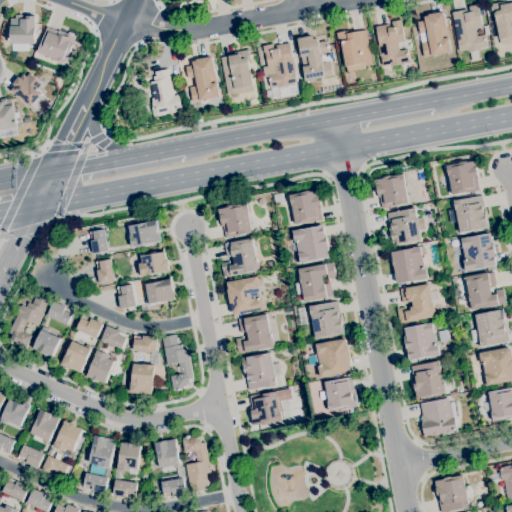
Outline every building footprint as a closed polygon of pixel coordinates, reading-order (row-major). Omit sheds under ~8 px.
[(511,42),(501,45),(496,22),(495,16),(493,16),(490,4),(505,1),(506,4),(511,3),(511,4),(511,42)] [(468,52),(468,50),(460,52),(452,13),(466,10),(467,13),(470,12),(469,7),(478,5),(482,27),(475,28),(477,36),(485,35),(487,46),(488,46),(488,49),(480,50),(468,52)] [(424,57),(422,43),(429,42),(427,33),(420,34),(418,22),(425,21),(424,17),(428,16),(428,15),(444,12),(447,29),(448,38),(449,38),(451,52),(433,56),(424,57)] [(11,45),(10,18),(15,18),(15,15),(23,15),(23,17),(26,17),(26,16),(35,16),(35,44),(11,45)] [(383,66),(381,55),(380,56),(378,45),(379,45),(376,27),(392,24),(391,22),(401,20),(403,27),(402,27),(405,42),(398,43),(399,51),(407,49),(410,61),(402,63),(403,64),(391,66),(391,65),(383,66)] [(63,65),(55,62),(56,60),(55,60),(37,52),(47,27),(59,32),(60,30),(76,37),(73,42),(72,42),(64,63),(63,63),(63,65)] [(348,73),(346,66),(346,67),(341,43),(338,43),(337,33),(349,31),(349,33),(358,31),(366,30),(373,65),(364,67),(364,69),(348,73)] [(306,81),(303,69),(301,56),(298,39),(313,36),(313,39),(318,38),(318,42),(327,41),(329,52),(321,54),(321,58),(329,56),(333,76),(325,78),(325,77),(306,81)] [(278,88),(277,86),(271,87),(269,77),(265,77),(263,67),(268,66),(265,54),(265,55),(263,46),(273,44),(274,49),(276,49),(276,46),(290,43),(296,71),(295,71),(296,75),(297,82),(289,84),(289,85),(278,88)] [(236,94),(235,93),(228,94),(221,58),(229,56),(240,54),(239,52),(249,50),(251,62),(249,62),(253,86),(254,91),(236,94)] [(472,61),(471,52),(477,51),(479,59),(472,61)] [(193,102),(190,87),(198,86),(196,77),(188,78),(186,67),(193,65),(193,62),(197,61),(197,59),(212,57),(220,97),(219,97),(219,99),(213,100),(213,98),(193,102)] [(154,117),(152,108),(154,107),(152,106),(152,103),(152,101),(152,99),(154,98),(150,82),(155,81),(154,77),(156,76),(155,72),(168,70),(174,96),(177,95),(180,110),(177,111),(177,112),(154,117)] [(31,107),(11,91),(15,86),(13,84),(18,77),(20,78),(23,74),(26,77),(29,73),(42,84),(38,89),(43,93),(31,107)] [(0,139),(0,100),(7,98),(7,99),(11,99),(12,105),(13,105),(15,118),(14,118),(15,123),(16,123),(17,127),(16,127),(18,136),(0,139)] [(121,112),(119,102),(129,101),(130,111),(121,112)] [(452,195),(449,176),(448,176),(446,166),(457,164),(456,159),(468,157),(469,161),(468,161),(468,162),(477,161),(479,175),(478,175),(479,178),(477,179),(479,191),(466,193),(452,195)] [(382,209),(379,198),(378,198),(374,180),(378,179),(378,178),(391,175),(391,177),(403,174),(405,184),(404,185),(408,203),(395,206),(396,207),(382,209)] [(300,225),(300,224),(296,225),(292,205),(290,206),(288,198),(290,197),(290,195),(310,191),(310,192),(319,191),(320,197),(322,209),(320,209),(322,221),(300,225)] [(460,233),(456,210),(454,201),(482,196),(485,209),(489,228),(460,233)] [(225,238),(223,225),(221,225),(218,209),(227,208),(227,207),(247,203),(252,233),(238,235),(225,238)] [(393,246),(393,244),(391,244),(390,238),(392,238),(391,234),(390,234),(389,226),(387,213),(415,208),(417,218),(423,217),(425,229),(419,230),(421,240),(397,244),(397,245),(393,246)] [(132,247),(130,236),(131,236),(129,226),(156,221),(158,230),(159,230),(161,242),(132,247)] [(298,263),(297,254),(299,254),(297,242),(295,242),(293,230),(301,229),(323,225),(325,236),(326,236),(330,257),(329,258),(309,261),(309,262),(301,263),(298,263)] [(93,254),(91,241),(92,241),(90,233),(93,232),(105,230),(109,251),(93,254)] [(466,272),(464,260),(465,260),(463,248),(461,248),(459,239),(462,239),(462,238),(468,237),(468,238),(490,234),(491,234),(492,241),(493,241),(495,254),(494,255),(496,265),(476,269),(476,270),(466,272)] [(223,277),(222,271),(223,271),(221,263),(229,262),(230,265),(234,265),(233,256),(226,257),(224,244),(231,243),(231,242),(253,238),(255,253),(255,254),(256,257),(257,257),(258,263),(257,263),(257,266),(258,266),(258,271),(238,274),(238,276),(232,277),(231,276),(223,277)] [(398,284),(398,282),(396,283),(395,276),(396,276),(394,268),(392,259),(391,252),(422,246),(424,255),(422,256),(424,267),(425,267),(428,279),(417,281),(417,280),(398,284)] [(141,276),(139,264),(142,263),(141,256),(165,252),(166,259),(168,259),(169,266),(170,271),(164,272),(147,275),(147,276),(141,276)] [(100,284),(97,270),(98,270),(96,262),(111,260),(115,282),(100,284)] [(299,269),(326,264),(333,262),(336,278),(328,279),(327,275),(322,276),(324,284),(325,284),(330,283),(333,296),(327,297),(327,298),(305,302),(304,294),(298,295),(295,284),(300,283),(299,278),(300,277),(299,269)] [(472,310),(470,301),(469,302),(468,296),(469,296),(466,277),(487,273),(488,273),(494,272),(496,284),(489,286),(491,295),(496,294),(495,290),(503,289),(505,304),(498,305),(472,310)] [(235,315),(234,314),(233,314),(231,303),(230,303),(227,289),(228,289),(227,282),(257,277),(259,277),(260,286),(258,287),(260,298),(262,298),(264,310),(235,315)] [(147,305),(146,298),(148,298),(145,284),(162,281),(161,281),(171,279),(173,291),(175,299),(149,304),(149,305),(147,305)] [(399,323),(397,309),(405,307),(406,311),(411,310),(410,307),(413,307),(412,301),(408,302),(402,303),(400,289),(429,284),(431,293),(430,293),(432,303),(433,303),(434,309),(433,309),(434,317),(399,323)] [(121,309),(118,296),(119,296),(118,288),(121,287),(132,285),(136,306),(121,309)] [(26,349),(21,347),(21,348),(19,347),(20,346),(16,345),(17,342),(11,340),(13,334),(10,333),(18,313),(21,306),(22,305),(26,307),(28,302),(32,304),(37,294),(50,300),(45,311),(39,325),(28,321),(23,332),(32,336),(26,349)] [(67,325),(47,316),(54,301),(66,307),(65,308),(73,311),(72,314),(67,325)] [(329,338),(328,336),(316,338),(312,316),(311,316),(310,306),(338,301),(340,314),(341,314),(343,325),(342,325),(344,334),(340,335),(340,334),(333,335),(334,337),(329,338)] [(481,347),(475,316),(500,311),(500,312),(503,311),(506,326),(508,333),(507,333),(509,342),(481,347)] [(238,354),(236,339),(243,338),(244,342),(249,341),(247,332),(241,333),(239,320),(244,319),(266,314),(270,334),(271,333),(272,339),(271,339),(272,347),(238,354)] [(96,338),(77,329),(82,318),(83,316),(91,320),(91,318),(103,324),(96,338)] [(410,360),(410,359),(409,359),(407,349),(406,349),(404,336),(404,335),(403,329),(404,328),(404,329),(426,324),(432,323),(434,333),(436,342),(436,343),(436,344),(438,344),(440,355),(428,358),(428,357),(410,360)] [(53,355),(51,361),(44,358),(45,355),(46,354),(37,351),(37,350),(34,348),(42,330),(41,330),(43,326),(49,329),(47,334),(60,339),(53,355)] [(122,349),(101,341),(107,326),(120,332),(120,333),(127,335),(126,338),(122,349)] [(167,364),(161,338),(176,335),(178,346),(182,345),(183,350),(188,349),(188,351),(189,351),(190,356),(188,356),(190,366),(193,378),(189,379),(190,382),(187,386),(184,387),(185,389),(176,391),(176,390),(173,390),(170,376),(181,374),(179,365),(178,363),(170,364),(167,365),(167,364)] [(155,353),(133,351),(134,336),(143,337),(143,336),(157,337),(155,353)] [(321,378),(318,366),(320,366),(318,355),(316,355),(314,345),(346,339),(347,346),(348,346),(350,360),(352,370),(350,371),(350,372),(321,378)] [(87,358),(80,373),(73,369),(72,370),(61,365),(65,356),(66,354),(61,352),(63,349),(68,351),(73,341),(91,349),(87,358)] [(485,386),(483,377),(485,376),(483,364),(481,365),(479,353),(509,347),(509,349),(511,349),(511,354),(511,380),(488,385),(485,386)] [(111,360),(114,361),(105,384),(98,381),(86,377),(87,376),(88,376),(95,359),(96,356),(95,355),(97,350),(109,355),(108,359),(111,360)] [(274,372),(277,386),(266,388),(266,387),(249,390),(247,379),(245,379),(244,370),(242,358),(246,357),(246,358),(271,354),(274,372)] [(450,386),(451,391),(444,393),(432,395),(433,398),(427,399),(427,397),(416,399),(415,391),(413,383),(412,378),(413,378),(411,367),(439,361),(443,381),(449,380),(450,386)] [(151,395),(140,394),(130,393),(131,382),(133,364),(143,365),(143,364),(155,366),(155,368),(154,368),(151,395)] [(352,378),(354,390),(355,390),(358,407),(349,409),(349,408),(330,412),(330,410),(328,410),(326,402),(328,402),(329,401),(325,383),(349,378),(351,378),(352,378)] [(511,418),(493,422),(493,420),(491,420),(490,412),(492,412),(491,411),(492,411),(488,393),(503,390),(511,388),(511,418)] [(253,426),(251,419),(253,419),(252,410),(253,410),(250,396),(263,393),(263,394),(276,392),(280,411),(281,411),(282,411),(283,418),(282,418),(282,421),(270,423),(270,424),(262,425),(262,424),(253,426)] [(425,437),(422,423),(423,423),(422,416),(420,404),(449,399),(449,403),(458,401),(461,417),(454,418),(457,431),(453,432),(445,434),(445,433),(440,434),(440,435),(432,436),(425,437)] [(20,426),(8,421),(6,424),(0,421),(1,418),(2,418),(10,400),(14,402),(15,401),(23,405),(24,403),(29,405),(20,426)] [(48,444),(42,441),(34,437),(34,435),(30,433),(37,419),(37,418),(40,411),(37,410),(38,408),(52,415),(60,419),(49,442),(48,444)] [(65,452),(53,446),(64,425),(63,424),(65,421),(70,423),(71,422),(76,425),(76,426),(84,430),(73,452),(67,449),(65,452)] [(8,454),(1,451),(1,452),(0,451),(0,434),(15,441),(10,452),(10,451),(8,454)] [(110,469),(98,466),(89,463),(93,447),(92,447),(95,436),(105,438),(104,439),(108,440),(108,439),(116,440),(110,467),(111,467),(110,469)] [(190,492),(185,465),(197,463),(195,451),(185,453),(182,440),(183,440),(182,438),(193,436),(194,438),(200,437),(201,443),(205,443),(210,465),(211,465),(212,470),(210,471),(211,472),(206,473),(207,478),(203,479),(205,489),(190,492)] [(160,468),(158,458),(155,443),(175,439),(180,465),(181,465),(181,467),(174,468),(174,466),(160,468)] [(136,474),(130,473),(130,472),(117,470),(118,465),(121,443),(127,444),(127,443),(133,444),(141,445),(137,470),(136,474)] [(37,468),(25,463),(26,462),(18,459),(19,456),(24,445),(44,454),(37,468)] [(62,479),(55,476),(42,470),(48,456),(69,465),(64,476),(63,476),(62,479)] [(511,499),(508,500),(504,480),(502,481),(499,468),(511,465),(511,466),(511,465),(511,499)] [(104,494),(92,491),(92,490),(83,488),(87,473),(108,478),(104,494)] [(446,511),(440,511),(439,502),(438,502),(436,488),(434,481),(444,479),(443,478),(451,476),(451,478),(463,476),(469,508),(467,508),(446,511)] [(164,497),(164,494),(163,494),(161,482),(183,478),(186,494),(173,496),(173,495),(164,497)] [(22,501),(3,492),(8,481),(9,479),(17,482),(29,487),(22,501)] [(135,498),(126,497),(126,498),(113,496),(115,480),(137,483),(136,495),(135,495),(135,498)] [(47,511),(45,511),(27,503),(34,489),(46,494),(44,498),(52,502),(47,511)] [(0,511),(14,511),(16,509),(0,503),(0,511)]
